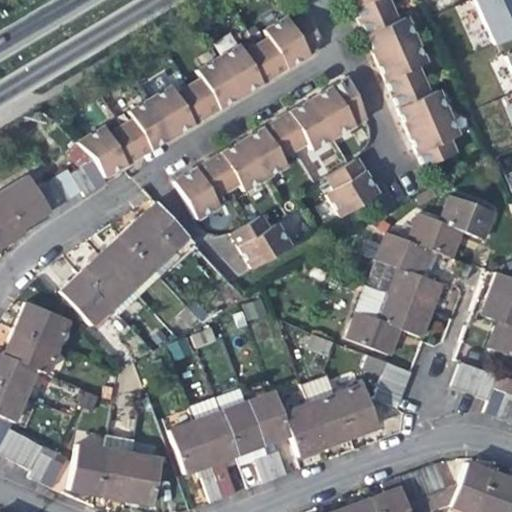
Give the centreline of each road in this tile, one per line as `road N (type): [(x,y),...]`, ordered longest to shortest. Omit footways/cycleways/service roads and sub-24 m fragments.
road 1 (residential): [(469,269),(397,451)]
road 2 (primary): [(0,97),(162,0)]
road 3 (residential): [(397,451),(228,511)]
road 4 (residential): [(134,186),(31,250),(0,279)]
road 5 (unknown): [(134,186),(232,267)]
